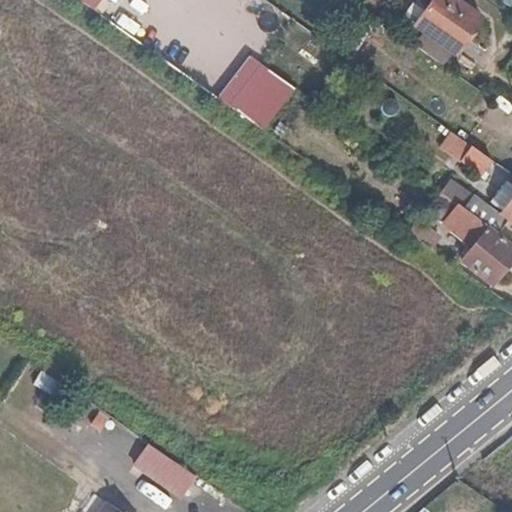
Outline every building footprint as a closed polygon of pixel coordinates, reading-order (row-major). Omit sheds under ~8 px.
[(101,0),(80,0),(94,10),(101,0)] [(482,17),(457,0),(432,0),(415,25),(455,54),(482,17)] [(250,55),(219,97),(263,129),(294,87),(250,55)] [(493,160),(463,139),(458,146),(466,152),(463,156),(485,171),(493,160)] [(462,207),(437,190),(432,197),(456,214),(462,207)] [(511,198),(491,227),(498,232),(508,220),(511,222),(511,198)] [(437,234),(416,219),(406,233),(448,262),(455,252),(435,237),(437,234)] [(511,255),(511,248),(480,223),(475,229),(477,231),(472,237),(476,241),(461,258),(489,283),(511,255)] [(511,286),(508,284),(498,297),(511,307),(511,286)] [(195,473),(151,442),(135,464),(179,495),(195,473)] [(511,476),(484,463),(474,483),(511,500),(511,476)] [(121,511),(106,501),(97,511),(121,511)]
